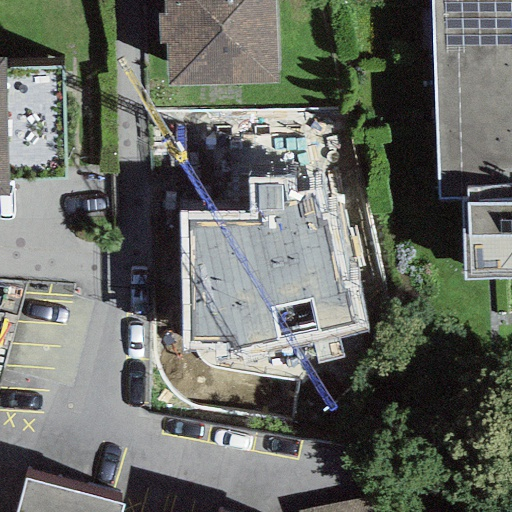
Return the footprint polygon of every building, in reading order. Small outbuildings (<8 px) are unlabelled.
[(274,0),(157,0),(160,81),(277,77),(274,0)] [(462,202),(465,281),(511,279),(511,0),(432,0),(440,203),(462,202)] [(6,57),(0,57),(0,195),(9,195),(6,57)] [(180,213),(182,350),(230,353),(351,324),(347,291),(338,296),(318,192),(297,197),(295,179),(251,181),(249,211),(180,213)] [(122,511),(125,505),(24,478),(16,511),(122,511)]
